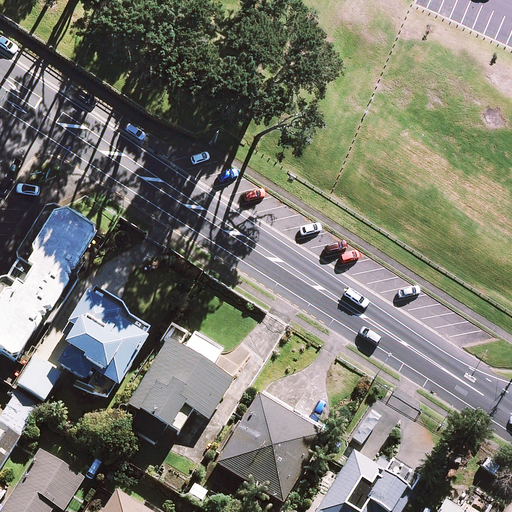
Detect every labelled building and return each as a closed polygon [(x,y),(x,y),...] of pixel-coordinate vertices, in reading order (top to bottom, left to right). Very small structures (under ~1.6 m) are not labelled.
[(94,233),(49,206),(0,287),(0,351),(17,362),(47,312),(94,233)] [(109,405),(152,330),(125,315),(129,308),(93,287),(69,327),(76,331),(55,367),(87,385),(84,390),(109,405)] [(222,355),(194,338),(185,354),(168,343),(129,407),(177,437),(192,413),(207,422),(232,382),(213,370),(222,355)] [(61,376),(34,360),(18,386),(44,402),(61,376)] [(0,471),(39,409),(16,395),(0,419),(0,471)] [(258,398),(216,466),(282,506),(324,438),(258,398)] [(62,511),(83,481),(40,452),(0,511),(51,511),(55,507),(61,511),(62,511)] [(401,511),(421,482),(391,463),(383,475),(352,456),(317,511),(401,511)] [(483,511),(492,500),(474,488),(470,494),(457,485),(440,511),(483,511)] [(143,511),(121,497),(111,511),(143,511)]
